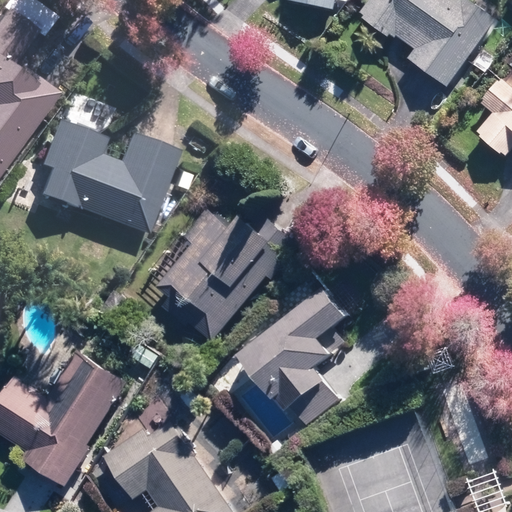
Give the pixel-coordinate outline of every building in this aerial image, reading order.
[(478,0),(376,0),(366,15),(457,81),(504,18),(478,0)] [(12,56),(8,61),(0,54),(0,172),(59,90),(12,56)] [(511,75),(490,104),(511,121),(511,75)] [(123,159),(102,151),(109,130),(61,114),(44,162),(47,163),(38,189),(148,230),(158,204),(179,146),(133,129),(123,159)] [(159,291),(222,341),(296,248),(233,198),(159,291)] [(327,362),(346,348),(333,331),(361,309),(339,281),(257,346),(310,424),(351,397),(327,362)] [(87,351),(61,395),(23,372),(0,409),(0,421),(34,442),(27,454),(75,482),(135,378),(87,351)] [(239,511),(242,510),(204,453),(180,416),(116,458),(140,494),(154,485),(168,506),(158,511),(239,511)]
